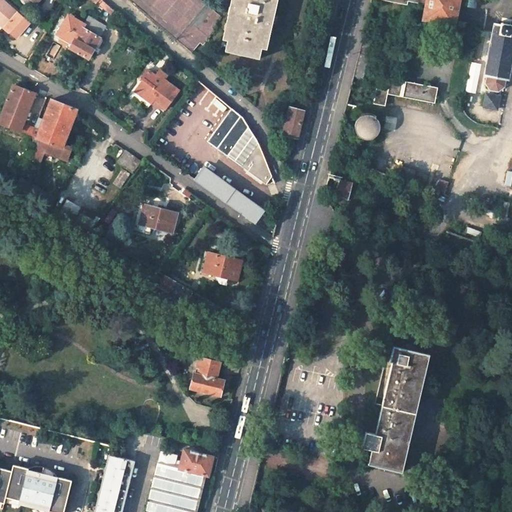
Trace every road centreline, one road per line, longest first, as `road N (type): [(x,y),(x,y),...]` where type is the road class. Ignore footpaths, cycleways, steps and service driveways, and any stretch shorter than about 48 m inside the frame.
road 1 (residential): [(289,250),(0,56)]
road 2 (residential): [(112,0),(245,110),(284,188),(303,196)]
road 3 (primary): [(289,250),(224,511)]
road 4 (primary): [(352,0),(303,196)]
road 5 (unknown): [(240,449),(412,489)]
road 6 (unknown): [(511,16),(484,15),(472,105),(508,118)]
